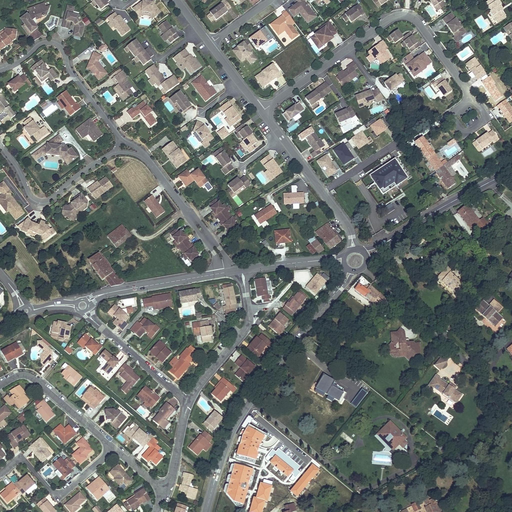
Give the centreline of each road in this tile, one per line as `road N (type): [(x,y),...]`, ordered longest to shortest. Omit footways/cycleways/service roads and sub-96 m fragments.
road 1 (residential): [(353,249),(350,231),(177,0)]
road 2 (tertiary): [(351,270),(238,419),(206,511)]
road 3 (unknown): [(252,398),(356,480),(394,470),(405,452)]
road 4 (residential): [(119,137),(54,43),(0,70)]
road 5 (tertiary): [(364,255),(511,169)]
road 6 (residential): [(0,143),(40,200),(115,151)]
road 7 (residential): [(187,400),(250,321),(240,269)]
road 8 (residential): [(224,272),(217,250),(143,155)]
road 9 (residential): [(0,385),(25,374),(113,447)]
road 10 (unknown): [(364,264),(459,355)]
road 11 (residential): [(187,400),(94,321)]
road 12 (tertiary): [(105,293),(224,272)]
